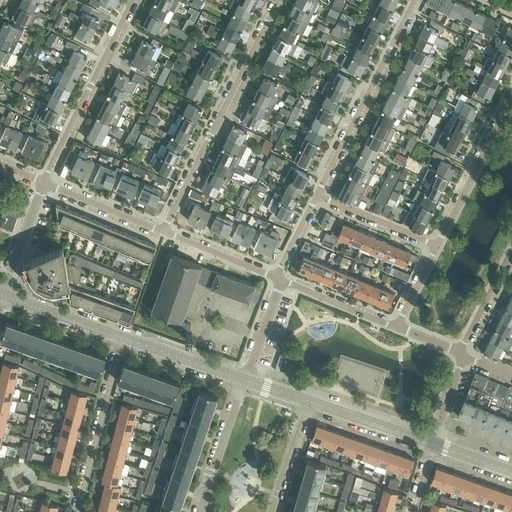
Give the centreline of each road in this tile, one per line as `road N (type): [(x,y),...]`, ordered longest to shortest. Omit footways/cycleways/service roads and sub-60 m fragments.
road 1 (residential): [(277,0),(163,231)]
road 2 (residential): [(318,196),(416,0)]
road 3 (residential): [(43,183),(134,0)]
road 4 (residential): [(76,511),(122,338)]
road 5 (residential): [(511,95),(435,246)]
road 6 (residential): [(243,379),(199,511)]
road 7 (residential): [(163,231),(43,183)]
road 8 (tertiary): [(432,444),(310,402)]
road 9 (tertiary): [(243,379),(122,338)]
road 10 (residential): [(395,325),(277,277)]
road 11 (residential): [(318,196),(435,246)]
road 12 (tertiary): [(122,338),(4,296)]
road 13 (residential): [(277,277),(163,231)]
